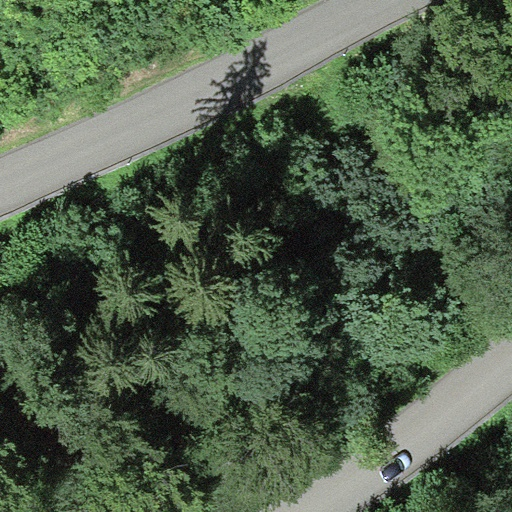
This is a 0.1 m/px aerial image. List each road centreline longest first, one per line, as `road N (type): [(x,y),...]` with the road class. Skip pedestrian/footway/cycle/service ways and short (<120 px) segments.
road 1 (tertiary): [(385,0),(0,184)]
road 2 (tertiary): [(296,511),(511,361)]
